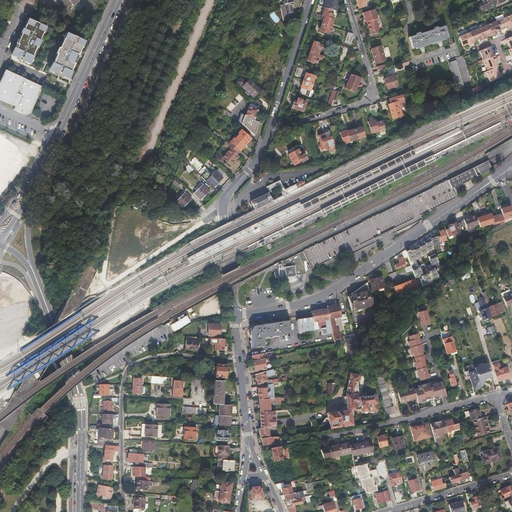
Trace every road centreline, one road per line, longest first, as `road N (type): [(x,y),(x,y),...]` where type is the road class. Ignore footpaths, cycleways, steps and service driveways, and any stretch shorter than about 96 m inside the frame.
road 1 (residential): [(234,315),(316,300),(500,175)]
road 2 (residential): [(124,511),(125,368),(171,355),(239,360)]
road 3 (secondary): [(82,429),(76,375),(28,251),(30,182)]
road 4 (secondary): [(82,429),(31,274),(0,245)]
road 5 (residential): [(269,128),(368,99),(345,0)]
road 6 (residential): [(269,128),(256,160),(221,203),(234,315)]
road 7 (residential): [(495,396),(314,438)]
road 8 (secondary): [(117,0),(54,135)]
road 9 (residential): [(309,0),(269,128)]
road 10 (residential): [(384,511),(511,474)]
